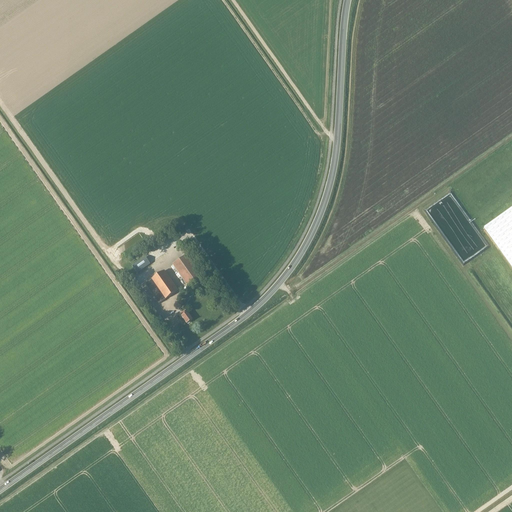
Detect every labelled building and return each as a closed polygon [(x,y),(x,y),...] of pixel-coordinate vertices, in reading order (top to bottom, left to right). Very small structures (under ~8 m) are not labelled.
[(511,207),(484,227),(511,266),(511,207)] [(186,255),(172,264),(188,287),(202,277),(186,255)] [(131,266),(136,273),(150,263),(145,256),(131,266)] [(145,284),(159,304),(178,290),(164,270),(145,284)] [(187,324),(192,320),(187,312),(185,313),(184,311),(180,313),(181,316),(187,324)]
